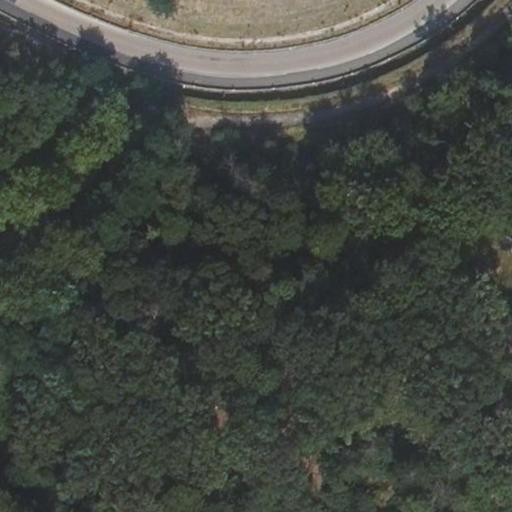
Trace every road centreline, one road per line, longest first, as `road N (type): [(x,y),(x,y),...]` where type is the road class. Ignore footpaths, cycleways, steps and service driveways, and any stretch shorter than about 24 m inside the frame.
road 1 (trunk): [(24,0),(160,55),(235,66),(318,59),(387,33),(437,0)]
road 2 (track): [(511,14),(412,86),(340,113),(260,123),(184,120),(150,125),(127,139)]
road 3 (track): [(127,139),(0,257)]
